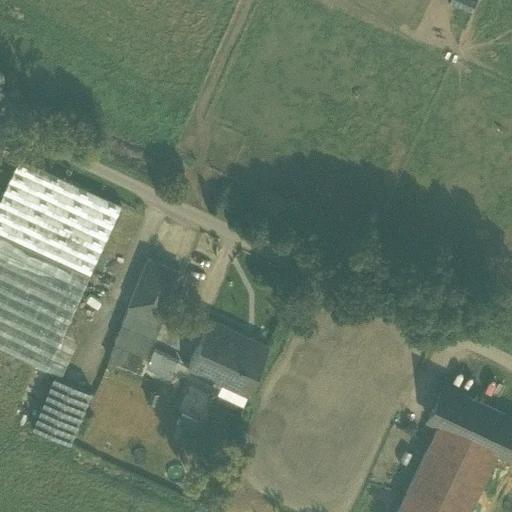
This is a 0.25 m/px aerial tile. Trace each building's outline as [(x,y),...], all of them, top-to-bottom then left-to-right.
[(0,198),(0,235),(87,276),(120,205),(19,158),(0,198)] [(0,348),(44,369),(87,276),(0,235),(0,348)] [(129,305),(160,318),(161,315),(164,316),(181,274),(147,260),(129,305)] [(142,355),(147,357),(162,321),(159,320),(160,318),(129,305),(114,343),(115,344),(142,355)] [(187,368),(247,396),(268,348),(208,321),(187,368)] [(108,361),(134,372),(142,355),(115,344),(108,361)] [(148,366),(169,377),(176,362),(154,351),(148,366)] [(32,430),(69,445),(91,392),(53,377),(42,406),(32,430)] [(427,419),(438,424),(429,443),(396,511),(467,511),(496,451),(509,457),(511,450),(511,417),(442,385),(427,419)] [(188,387),(177,425),(196,431),(208,393),(188,387)]
